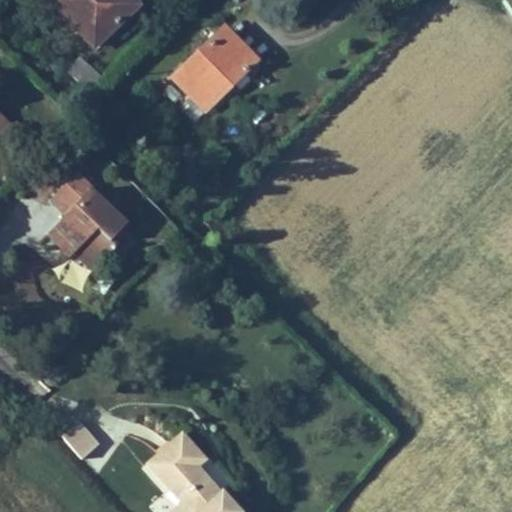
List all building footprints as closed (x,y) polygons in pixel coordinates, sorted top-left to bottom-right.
[(79,0),(117,35),(151,0),(79,0)] [(249,31),(205,78),(241,108),(285,61),(249,31)] [(113,62),(98,78),(121,99),(136,82),(113,62)] [(0,140),(15,154),(36,131),(13,110),(20,102),(0,83),(0,140)] [(86,206),(55,225),(67,244),(47,257),(64,285),(73,280),(86,301),(110,285),(105,276),(118,268),(92,226),(96,223),(86,206)] [(511,318),(494,298),(483,307),(510,337),(511,336),(511,318)] [(89,448),(72,463),(92,485),(109,468),(89,448)] [(197,455),(189,462),(234,511),(242,503),(197,455)] [(235,511),(234,511),(189,462),(163,486),(186,511),(235,511)]
